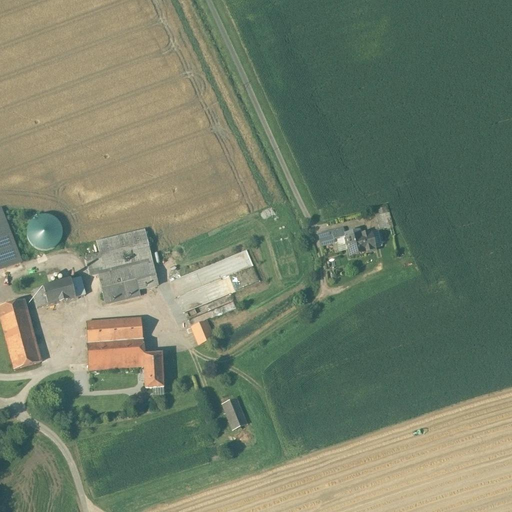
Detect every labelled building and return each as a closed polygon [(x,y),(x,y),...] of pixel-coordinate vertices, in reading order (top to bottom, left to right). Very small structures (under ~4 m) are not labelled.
[(0,209),(0,271),(21,264),(0,209)] [(30,244),(35,248),(40,251),(46,251),(52,250),(57,246),(60,242),(62,236),(61,229),(59,223),(54,219),(47,216),(41,217),(35,219),(31,223),(28,228),(27,233),(28,239),(30,244)] [(363,220),(367,234),(370,234),(379,231),(376,217),(363,220)] [(343,230),(327,234),(320,239),(321,244),(345,238),(344,235),(343,230)] [(97,272),(105,306),(139,297),(138,292),(158,287),(144,232),(98,244),(101,256),(85,260),(89,274),(97,272)] [(358,232),(344,235),(345,238),(350,258),(375,252),(370,234),(367,234),(359,236),(358,232)] [(67,278),(41,285),(46,304),(72,297),(67,278)] [(24,302),(0,308),(0,318),(14,371),(40,364),(24,302)] [(141,320),(85,324),(89,372),(144,368),(143,357),(141,320)] [(205,323),(191,328),(199,346),(213,340),(205,323)] [(143,357),(144,368),(145,391),(164,389),(162,356),(143,357)] [(235,400),(223,405),(233,431),(245,426),(235,400)]
